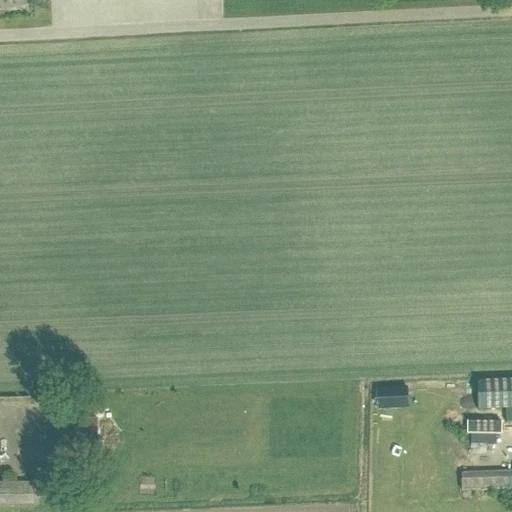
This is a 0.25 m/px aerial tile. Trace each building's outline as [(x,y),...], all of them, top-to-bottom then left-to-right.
[(505,410),(505,424),(511,424),(511,381),(476,383),(477,411),(505,410)] [(407,390),(376,391),(377,411),(408,410),(407,390)] [(48,452),(93,452),(93,419),(48,420),(48,452)] [(502,437),(501,424),(467,423),(467,437),(502,437)] [(458,492),(507,490),(506,472),(457,474),(458,492)] [(0,506),(30,506),(31,484),(0,483),(0,506)]
